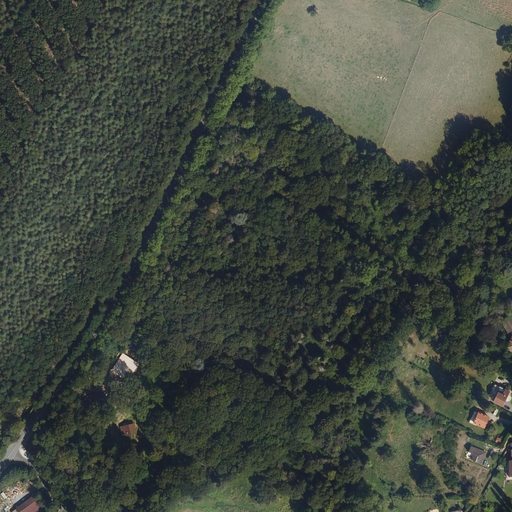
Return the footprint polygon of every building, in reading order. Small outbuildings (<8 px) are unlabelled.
[(140,363),(123,353),(112,373),(130,382),(140,363)] [(499,395),(494,403),(502,408),(510,394),(502,389),(500,390),(498,393),(499,395)] [(483,429),(488,419),(480,415),(475,425),(483,429)] [(132,434),(131,431),(133,430),(130,424),(126,426),(126,427),(122,429),(126,437),(132,434)] [(472,447),(469,453),(475,457),(472,462),(479,467),(486,455),(472,447)] [(32,497),(15,510),(16,511),(32,511),(36,510),(34,506),(37,504),(32,497)]
